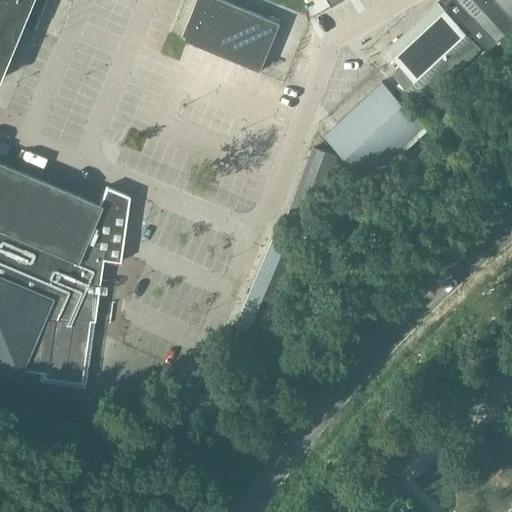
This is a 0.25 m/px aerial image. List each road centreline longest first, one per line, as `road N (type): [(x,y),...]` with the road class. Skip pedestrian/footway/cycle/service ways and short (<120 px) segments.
road 1 (unclassified): [(37,511),(75,470),(161,414),(183,388),(274,200),(330,45),(410,0)]
road 2 (secondary): [(244,511),(372,356),(511,225)]
road 3 (residential): [(356,511),(426,441),(511,380)]
